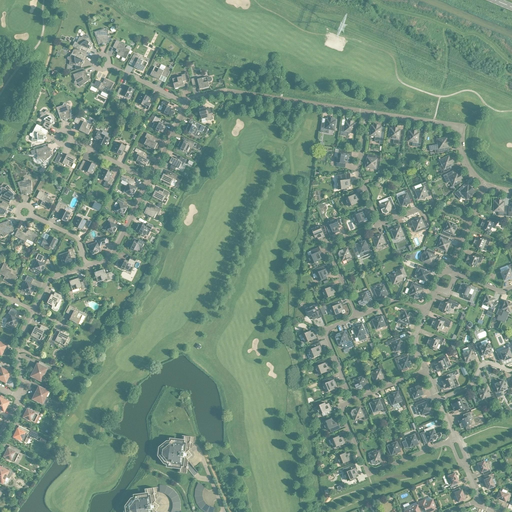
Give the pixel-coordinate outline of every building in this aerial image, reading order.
[(102,44),(102,45),(103,45),(104,45),(105,44),(106,44),(106,43),(108,43),(108,30),(104,30),(104,29),(94,32),(98,44),(102,43),(102,44)] [(93,44),(84,35),(81,38),(80,37),(77,42),(75,41),(72,46),(80,50),(81,49),(87,52),(88,48),(89,49),(90,49),(91,49),(91,48),(91,47),(92,46),(91,45),(93,44)] [(113,47),(119,50),(117,55),(126,59),(130,50),(131,49),(131,48),(130,47),(129,46),(128,46),(127,46),(126,47),(126,48),(124,47),(125,45),(116,40),(113,47)] [(83,63),(84,63),(84,62),(84,61),(84,60),(83,60),(84,57),(78,54),(79,52),(74,49),(71,54),(70,57),(69,57),(68,57),(67,58),(67,59),(68,60),(70,61),(69,64),(81,66),(82,64),(83,63)] [(140,57),(134,54),(131,60),(136,63),(134,67),(143,72),(148,63),(139,58),(140,57)] [(150,75),(159,80),(161,75),(167,78),(170,72),(164,69),(165,67),(161,64),(159,68),(155,66),(150,75)] [(88,73),(87,74),(85,70),(73,74),(75,81),(74,81),(74,82),(74,83),(75,84),(76,84),(78,83),(80,86),(90,79),(89,77),(90,77),(89,76),(89,75),(89,74),(89,73),(88,73)] [(189,78),(187,71),(184,72),(185,74),(181,75),(182,76),(172,79),(175,88),(184,86),(183,81),(187,80),(186,79),(189,78)] [(192,86),(198,84),(200,89),(209,87),(208,82),(210,82),(212,81),(212,79),(212,77),(211,77),(209,77),(207,77),(197,79),(197,77),(191,79),(192,86)] [(103,89),(109,92),(114,83),(105,79),(103,83),(97,80),(93,87),(102,92),(103,89)] [(119,97),(121,94),(130,98),(134,89),(125,85),(123,89),(120,88),(116,96),(119,97)] [(148,110),(151,103),(148,102),(150,97),(141,93),(137,102),(146,106),(145,108),(148,110)] [(163,107),(161,111),(164,113),(163,114),(167,116),(167,114),(171,116),(171,114),(173,115),(174,112),(173,111),(174,110),(170,108),(171,107),(168,105),(169,102),(164,100),(161,106),(163,107)] [(64,120),(65,120),(65,121),(66,121),(67,120),(67,119),(69,119),(69,118),(71,118),(71,106),(67,106),(66,104),(65,103),(64,103),(63,104),(63,105),(57,107),(61,120),(64,119),(64,120)] [(204,107),(203,106),(200,106),(200,108),(199,108),(201,119),(206,118),(206,121),(213,119),(211,113),(209,114),(208,110),(206,110),(205,107),(204,107)] [(52,124),(53,124),(54,124),(54,123),(54,122),(55,121),(54,120),(56,119),(47,110),(44,113),(42,112),(41,112),(40,113),(40,114),(41,115),(40,118),(45,121),(44,124),(50,127),(52,124)] [(77,116),(74,122),(81,126),(79,130),(88,135),(93,126),(84,121),(85,120),(77,116)] [(165,128),(165,126),(162,125),(163,123),(160,122),(161,119),(155,116),(152,122),(154,123),(152,127),(156,129),(155,131),(158,132),(159,131),(162,132),(163,131),(165,132),(166,129),(165,128)] [(334,119),(334,118),(327,117),(327,118),(325,118),(324,123),(322,122),(320,132),(329,133),(329,130),(335,131),(336,120),(334,119)] [(356,123),(354,122),(354,121),(347,120),(347,121),(345,121),(344,126),(341,125),(340,135),(348,136),(349,133),(354,134),(356,123)] [(205,127),(194,121),(192,125),(188,124),(188,125),(186,124),(185,128),(186,128),(185,130),(189,131),(188,133),(191,135),(192,133),(195,135),(197,131),(200,132),(200,131),(202,132),(205,127)] [(381,131),(382,127),(380,126),(380,125),(373,124),(373,125),(371,125),(369,136),(375,137),(374,140),(379,141),(378,143),(382,144),(384,132),(381,131)] [(401,129),(399,129),(399,127),(392,126),(392,128),(390,128),(388,139),(394,140),(393,143),(401,144),(403,135),(400,134),(401,129)] [(45,139),(46,139),(47,139),(47,138),(47,137),(46,137),(45,136),(47,133),(35,127),(32,133),(31,133),(30,133),(30,134),(30,135),(30,136),(31,136),(32,137),(32,141),(44,143),(44,140),(45,141),(45,139)] [(417,132),(417,130),(411,129),(411,131),(408,131),(407,142),(412,143),(412,146),(420,147),(422,138),(419,137),(420,132),(417,132)] [(102,132),(98,130),(95,136),(99,138),(97,143),(106,147),(110,138),(101,134),(102,132)] [(155,140),(151,138),(153,136),(147,133),(144,139),(146,140),(144,144),(148,146),(147,147),(150,149),(151,147),(154,149),(155,148),(156,148),(158,145),(157,144),(157,143),(154,141),(155,140)] [(449,138),(448,139),(447,137),(436,139),(437,144),(428,146),(429,151),(435,150),(435,153),(445,152),(444,149),(449,148),(449,146),(450,145),(449,138)] [(180,140),(179,142),(178,141),(176,144),(178,145),(177,146),(181,148),(180,150),(183,151),(184,150),(187,151),(189,147),(191,148),(194,142),(189,139),(188,142),(184,140),(183,142),(180,140)] [(126,146),(117,142),(113,151),(122,155),(124,151),(127,152),(130,146),(127,144),(126,146)] [(50,149),(49,149),(48,146),(36,150),(38,156),(37,157),(37,158),(37,159),(38,160),(39,159),(40,159),(44,164),(48,161),(47,159),(53,155),(51,153),(52,153),(51,151),(52,151),(52,150),(52,149),(51,149),(50,149)] [(146,166),(147,164),(148,165),(150,162),(148,161),(149,160),(146,158),(146,157),(143,155),(144,152),(136,148),(135,151),(137,153),(136,156),(138,157),(136,161),(139,163),(139,164),(142,166),(143,164),(146,166)] [(351,156),(352,152),(338,150),(337,157),(336,157),(335,158),(334,159),(334,161),(335,162),(336,162),(345,164),(346,162),(349,162),(350,156),(351,156)] [(76,159),(67,154),(65,159),(61,157),(58,163),(62,165),(63,163),(72,168),(76,159)] [(365,168),(376,170),(377,160),(380,160),(381,156),(371,155),(371,157),(366,157),(366,161),(364,162),(365,164),(365,168)] [(442,174),(451,169),(449,167),(454,165),(453,163),(454,162),(452,157),(450,157),(449,155),(439,160),(441,165),(438,167),(442,174)] [(169,163),(172,164),(170,167),(175,170),(177,167),(179,168),(181,164),(183,165),(186,159),(181,156),(179,159),(176,157),(175,159),(172,157),(171,158),(170,158),(168,161),(170,162),(169,163)] [(97,165),(88,161),(86,163),(86,162),(85,165),(82,163),(79,169),(83,171),(83,170),(92,174),(97,165)] [(99,178),(108,182),(105,187),(109,189),(114,179),(111,177),(113,173),(104,169),(99,178)] [(453,173),(452,171),(443,175),(447,183),(450,182),(452,187),(462,182),(461,180),(463,179),(460,172),(458,173),(457,171),(453,173)] [(175,182),(176,180),(180,182),(182,178),(172,173),(171,175),(167,174),(167,175),(164,174),(163,175),(161,174),(160,178),(161,178),(161,180),(164,181),(163,183),(166,184),(167,183),(171,185),(173,181),(175,182)] [(350,173),(337,175),(338,190),(347,189),(347,187),(350,186),(349,180),(351,179),(350,173)] [(137,187),(133,185),(134,182),(122,176),(120,179),(128,183),(124,192),(133,196),(137,187)] [(25,194),(25,195),(26,195),(27,195),(28,195),(28,194),(29,194),(29,193),(32,193),(31,181),(27,181),(27,179),(26,178),(25,178),(24,179),(24,180),(17,182),(22,195),(25,194)] [(412,187),(413,191),(414,191),(418,200),(422,199),(424,199),(425,197),(429,196),(427,192),(429,191),(425,182),(422,183),(423,186),(418,189),(416,185),(412,187)] [(459,199),(460,198),(464,202),(475,193),(473,191),(474,190),(470,185),(469,186),(467,184),(463,188),(461,186),(454,193),(459,199)] [(14,197),(15,196),(14,195),(16,194),(7,185),(4,188),(3,187),(2,187),(1,187),(1,188),(0,189),(1,190),(0,192),(0,193),(2,194),(0,197),(0,198),(9,203),(12,199),(13,199),(14,199),(15,198),(14,197)] [(170,192),(164,189),(163,192),(159,190),(158,192),(155,190),(155,192),(153,191),(151,194),(153,195),(152,196),(161,201),(165,204),(168,199),(166,198),(170,192)] [(412,198),(408,189),(404,191),(405,193),(396,197),(401,207),(405,206),(407,207),(407,205),(411,203),(410,199),(412,198)] [(358,193),(357,190),(350,193),(351,196),(345,198),(349,206),(357,203),(356,201),(359,200),(357,194),(358,193)] [(40,205),(49,210),(53,201),(47,198),(49,195),(40,191),(36,198),(42,201),(40,205)] [(387,198),(388,201),(379,204),(382,213),(385,214),(394,210),(392,206),(394,205),(390,197),(387,198)] [(118,198),(117,201),(118,202),(114,211),(123,215),(128,206),(123,204),(125,201),(118,198)] [(505,201),(502,201),(503,199),(496,199),(495,201),(493,200),(493,212),(498,212),(498,216),(506,216),(507,206),(504,206),(505,201)] [(6,213),(7,213),(8,213),(8,212),(8,211),(7,211),(6,210),(9,205),(3,201),(1,204),(0,203),(0,215),(5,217),(5,214),(6,215),(6,213)] [(57,217),(66,222),(71,213),(65,210),(67,206),(61,203),(57,212),(60,213),(57,217)] [(151,207),(150,209),(147,207),(146,208),(145,208),(143,211),(145,212),(144,213),(147,215),(147,216),(150,218),(151,216),(154,218),(156,214),(158,215),(161,209),(156,206),(155,209),(151,207)] [(358,213),(353,216),(356,224),(364,220),(364,219),(367,217),(364,211),(365,211),(364,208),(357,210),(358,213)] [(78,216),(74,225),(83,230),(85,226),(88,227),(91,221),(88,219),(87,221),(78,216)] [(105,230),(114,234),(118,225),(114,223),(115,220),(109,217),(107,220),(109,221),(105,230)] [(411,221),(411,222),(408,223),(407,226),(410,228),(413,227),(415,232),(424,228),(425,229),(429,228),(425,220),(423,221),(421,217),(417,218),(415,217),(414,219),(411,221)] [(484,230),(487,232),(487,230),(489,231),(491,226),(495,228),(498,221),(491,218),(489,222),(487,221),(487,222),(483,220),(480,227),(484,229),(484,230)] [(325,225),(330,236),(333,235),(333,233),(339,231),(338,228),(340,227),(336,219),(328,222),(328,223),(325,225)] [(12,226),(13,226),(13,225),(13,224),(12,224),(11,224),(10,224),(9,221),(0,223),(0,234),(1,234),(3,237),(13,230),(12,228),(13,227),(12,226)] [(447,221),(444,230),(443,230),(441,233),(448,236),(449,234),(453,236),(457,227),(456,224),(447,221)] [(142,233),(148,236),(153,226),(147,223),(146,225),(143,224),(142,225),(139,224),(138,225),(137,224),(135,227),(136,228),(136,230),(139,231),(138,233),(142,234),(142,233)] [(320,226),(311,229),(315,237),(317,237),(318,240),(324,237),(325,238),(328,237),(323,225),(320,227),(320,226)] [(400,225),(396,227),(394,226),(394,228),(390,230),(394,240),(403,236),(403,237),(407,235),(404,229),(402,229),(400,225)] [(26,233),(20,230),(17,229),(14,236),(31,245),(33,242),(37,233),(28,229),(26,233)] [(386,236),(384,237),(382,233),(378,234),(376,234),(375,236),(371,237),(376,248),(385,244),(385,246),(389,244),(386,236)] [(43,238),(40,245),(44,246),(44,244),(53,249),(58,240),(49,235),(46,240),(43,238)] [(439,239),(440,239),(436,248),(447,252),(448,248),(450,248),(449,246),(451,242),(447,240),(448,238),(441,235),(439,239)] [(480,248),(482,248),(484,244),(488,245),(490,239),(484,236),(482,239),(480,238),(480,239),(476,237),(473,245),(477,246),(476,247),(479,250),(480,248)] [(99,246),(109,243),(107,237),(97,240),(98,242),(88,245),(92,254),(101,251),(99,246)] [(134,240),(133,242),(130,240),(130,242),(128,241),(127,244),(128,245),(127,246),(131,248),(130,249),(133,251),(134,250),(137,251),(139,247),(142,248),(145,242),(138,239),(137,241),(134,240)] [(367,244),(365,240),(361,241),(359,241),(359,243),(355,244),(356,246),(352,248),(357,258),(371,252),(371,250),(372,250),(369,243),(367,244)] [(319,247),(310,251),(312,254),(308,256),(312,264),(320,261),(319,259),(322,258),(319,251),(321,251),(319,247)] [(351,250),(349,251),(348,247),(339,251),(338,253),(341,262),(350,258),(351,259),(354,257),(351,250)] [(70,256),(73,255),(71,249),(68,250),(68,252),(59,255),(62,264),(72,261),(70,256)] [(427,249),(426,252),(422,262),(433,266),(434,262),(436,261),(436,259),(437,256),(433,254),(434,252),(427,249)] [(44,256),(38,253),(35,259),(36,260),(32,269),(41,273),(46,264),(41,262),(44,256)] [(477,261),(480,263),(483,256),(476,253),(475,257),(473,256),(472,257),(469,255),(466,262),(470,264),(469,265),(472,267),(473,265),(475,266),(477,261)] [(130,266),(132,267),(135,261),(130,258),(128,261),(125,259),(124,261),(121,259),(120,261),(119,260),(117,263),(119,264),(118,265),(121,267),(121,269),(124,270),(125,269),(128,270),(130,266)] [(8,263),(4,262),(0,270),(0,273),(5,276),(2,281),(11,285),(16,276),(10,273),(11,271),(5,268),(8,263)] [(316,272),(315,273),(319,281),(327,278),(326,276),(329,275),(326,268),(328,268),(326,264),(315,269),(316,272)] [(509,268),(506,270),(505,269),(504,270),(500,272),(504,282),(511,278),(511,266),(511,264),(508,265),(509,268)] [(427,268),(420,265),(419,269),(417,273),(416,273),(415,273),(414,275),(414,277),(416,277),(415,278),(426,283),(428,279),(430,278),(429,276),(430,272),(426,270),(427,268)] [(398,285),(399,283),(403,281),(402,278),(407,275),(403,266),(396,269),(397,272),(388,275),(392,286),(396,284),(398,285)] [(104,269),(94,272),(97,282),(107,279),(107,280),(114,278),(112,272),(105,274),(104,269)] [(33,278),(27,275),(24,281),(26,282),(21,290),(30,295),(35,286),(30,284),(33,278)] [(78,278),(69,281),(72,290),(81,287),(82,289),(85,288),(83,281),(80,282),(78,278)] [(335,285),(333,282),(324,286),(325,289),(322,290),(326,298),(334,295),(333,293),(336,292),(333,286),(335,285)] [(412,286),(409,295),(417,299),(420,297),(423,289),(419,287),(420,285),(412,282),(411,285),(412,286)] [(378,299),(381,298),(383,299),(384,297),(388,295),(387,291),(389,290),(386,283),(382,284),(382,285),(373,289),(378,299)] [(468,293),(470,288),(468,288),(469,286),(465,285),(465,286),(461,285),(458,292),(462,293),(462,294),(464,295),(462,298),(469,301),(472,295),(468,293)] [(359,305),(362,306),(370,302),(369,299),(371,298),(368,290),(364,292),(365,292),(356,296),(359,305)] [(58,309),(59,306),(61,299),(63,296),(55,292),(53,295),(51,294),(46,303),(52,306),(51,309),(54,310),(57,311),(58,309)] [(495,299),(486,295),(482,304),(489,307),(486,313),(492,315),(495,307),(492,306),(495,299)] [(330,307),(333,316),(341,312),(340,310),(343,309),(341,303),(342,303),(341,300),(331,304),(332,306),(330,307)] [(458,307),(459,304),(449,300),(448,303),(445,302),(445,303),(441,301),(438,308),(442,310),(442,311),(445,313),(446,311),(448,312),(450,307),(453,309),(454,306),(458,307)] [(498,317),(505,320),(508,312),(511,313),(511,309),(511,302),(505,300),(502,307),(500,306),(496,314),(499,315),(498,317)] [(69,305),(65,312),(71,315),(69,320),(78,324),(82,315),(74,311),(75,308),(69,305)] [(306,309),(309,317),(311,316),(312,319),(319,317),(319,318),(322,317),(319,310),(317,311),(314,306),(306,309)] [(11,330),(12,327),(14,327),(19,318),(14,316),(17,311),(11,308),(8,313),(9,314),(5,323),(6,323),(4,327),(11,330)] [(399,318),(397,322),(405,325),(406,323),(410,325),(413,316),(412,313),(404,310),(400,319),(399,318)] [(375,330),(385,326),(385,327),(388,325),(385,319),(383,319),(382,315),(378,317),(376,316),(375,318),(371,320),(375,330)] [(442,325),(448,327),(451,321),(442,317),(440,320),(438,319),(438,320),(434,319),(431,326),(435,327),(435,328),(438,331),(438,329),(440,330),(442,325)] [(366,327),(364,328),(362,323),(358,325),(356,324),(355,326),(352,328),(356,338),(357,338),(359,341),(366,338),(365,335),(369,334),(366,327)] [(47,329),(41,326),(39,329),(35,326),(30,335),(39,340),(44,331),(45,332),(47,329)] [(68,336),(59,331),(57,336),(51,333),(47,342),(53,345),(55,341),(64,345),(65,342),(68,344),(71,338),(68,336)] [(311,333),(310,331),(302,334),(302,335),(300,336),(299,337),(300,339),(301,340),(304,339),(305,342),(311,340),(312,343),(319,340),(317,337),(316,338),(314,331),(311,333)] [(335,337),(338,346),(339,345),(340,347),(345,349),(348,347),(348,348),(354,346),(348,334),(346,335),(345,331),(339,333),(336,334),(335,337)] [(401,341),(399,336),(388,341),(389,344),(391,343),(395,352),(404,348),(403,345),(404,342),(401,341)] [(433,339),(430,337),(427,345),(430,346),(430,347),(433,350),(434,348),(436,348),(438,344),(441,345),(444,339),(437,336),(436,339),(434,338),(433,339)] [(319,342),(308,347),(309,349),(308,350),(310,353),(307,354),(310,359),(320,355),(319,353),(322,352),(319,346),(321,345),(319,342)] [(480,349),(483,356),(492,352),(488,342),(482,345),(480,342),(475,344),(477,350),(480,349)] [(462,353),(466,363),(475,359),(473,352),(475,351),(472,343),(467,345),(469,350),(462,353)] [(511,347),(510,344),(507,345),(508,348),(505,349),(503,350),(504,350),(499,352),(503,361),(511,357),(511,347)] [(410,367),(411,364),(408,355),(404,357),(403,355),(394,359),(396,362),(398,361),(402,370),(410,367)] [(435,364),(438,371),(441,369),(442,371),(446,370),(445,368),(447,367),(445,362),(448,361),(446,355),(439,357),(440,361),(438,362),(435,364)] [(326,370),(329,368),(326,362),(328,362),(326,359),(317,363),(318,365),(315,366),(319,375),(327,371),(326,370)] [(43,363),(42,365),(36,362),(29,376),(41,382),(47,370),(49,371),(51,367),(43,363)] [(12,372),(1,367),(2,365),(0,364),(0,380),(6,384),(12,372)] [(381,380),(385,379),(383,374),(385,373),(381,364),(378,365),(379,369),(370,372),(374,383),(378,381),(380,382),(381,380)] [(452,386),(454,385),(452,380),(456,379),(455,376),(458,374),(457,370),(446,375),(448,378),(445,379),(446,380),(442,381),(445,389),(449,387),(449,388),(453,388),(452,386)] [(366,381),(368,380),(365,374),(361,375),(362,376),(353,380),(356,388),(359,389),(367,386),(366,381)] [(323,384),(319,385),(320,387),(323,386),(326,392),(334,389),(333,387),(336,386),(334,380),(335,379),(333,376),(322,380),(323,384)] [(501,392),(508,389),(504,380),(494,384),(497,391),(495,392),(497,397),(502,395),(501,392)] [(31,399),(42,405),(49,391),(38,385),(31,399)] [(421,399),(420,397),(424,395),(421,386),(418,385),(409,389),(413,398),(414,402),(421,399)] [(490,394),(487,387),(478,391),(481,400),(488,397),(491,403),(496,401),(492,393),(490,394)] [(392,392),(391,394),(387,395),(391,406),(393,405),(393,407),(398,405),(398,403),(401,402),(402,406),(406,405),(402,394),(399,395),(397,391),(394,392),(392,392)] [(0,413),(1,411),(4,413),(10,401),(0,396),(0,413)] [(383,402),(381,403),(379,399),(375,400),(373,399),(372,401),(369,403),(373,413),(382,410),(383,412),(387,411),(383,402)] [(455,402),(451,404),(454,411),(458,410),(461,409),(462,413),(469,410),(466,403),(463,405),(461,400),(459,401),(458,399),(455,401),(455,402)] [(427,401),(422,403),(421,401),(415,403),(416,407),(417,407),(421,416),(424,414),(425,416),(429,414),(428,413),(431,411),(430,408),(431,406),(428,405),(427,401)] [(323,416),(333,412),(332,409),(331,409),(328,403),(325,404),(325,403),(324,403),(323,403),(322,403),(321,403),(321,404),(320,404),(316,406),(320,414),(322,414),(323,416)] [(351,413),(354,421),(363,417),(364,420),(368,418),(364,409),(362,410),(360,406),(352,410),(351,413)] [(32,408),(31,410),(27,408),(22,417),(31,422),(31,421),(34,422),(39,412),(32,408)] [(470,412),(463,415),(464,418),(462,419),(462,420),(458,421),(461,428),(465,427),(467,431),(470,430),(469,427),(469,425),(471,424),(469,420),(472,418),(470,412)] [(331,433),(340,429),(339,425),(337,425),(335,419),(332,420),(331,418),(323,422),(326,430),(329,429),(331,433)] [(24,429),(24,430),(17,427),(12,437),(21,441),(24,442),(26,443),(30,436),(36,439),(39,434),(30,429),(29,431),(24,429)] [(423,440),(426,439),(427,443),(436,440),(437,437),(440,438),(441,435),(440,432),(436,433),(434,428),(425,432),(424,431),(420,433),(423,440)] [(419,444),(417,440),(420,439),(417,432),(413,434),(404,438),(405,440),(402,442),(404,449),(408,447),(408,448),(412,447),(414,448),(415,446),(419,444)] [(177,472),(186,473),(187,468),(188,460),(186,458),(190,455),(187,451),(194,446),(195,437),(181,435),(181,436),(182,436),(181,441),(171,439),(171,438),(167,438),(167,442),(160,447),(157,447),(156,455),(159,455),(165,462),(164,466),(168,467),(168,466),(178,467),(178,472),(177,472)] [(342,436),(339,438),(338,436),(330,439),(334,449),(340,447),(340,448),(347,445),(346,442),(345,443),(342,436)] [(401,452),(399,447),(402,447),(398,438),(394,439),(395,442),(386,445),(391,456),(394,454),(396,455),(397,453),(401,452)] [(7,447),(2,457),(11,461),(12,460),(14,462),(20,451),(13,447),(11,450),(7,447)] [(377,451),(368,455),(372,464),(375,465),(383,461),(381,457),(384,456),(381,449),(377,451)] [(354,462),(353,459),(352,459),(349,453),(346,454),(345,452),(337,456),(341,464),(342,464),(343,466),(354,462)] [(477,463),(478,466),(477,466),(479,471),(480,471),(481,473),(484,472),(484,474),(491,471),(489,466),(489,465),(488,463),(487,462),(486,463),(484,460),(477,463)] [(342,469),(347,481),(351,479),(351,481),(355,478),(356,477),(355,476),(358,474),(355,468),(356,468),(355,464),(342,469)] [(0,483),(3,485),(3,483),(4,483),(5,482),(5,481),(6,477),(9,479),(13,471),(9,469),(8,470),(0,465),(0,483)] [(456,486),(455,483),(458,482),(457,480),(459,480),(457,475),(455,475),(455,473),(448,476),(447,474),(444,475),(446,479),(446,478),(447,479),(446,480),(447,483),(449,483),(451,489),(456,486)] [(485,476),(486,478),(483,480),(484,482),(486,487),(488,490),(495,486),(492,479),(494,479),(492,473),(485,476)] [(156,511),(157,511),(154,509),(157,506),(153,503),(159,496),(158,487),(143,489),(144,489),(145,489),(145,494),(135,495),(131,495),(132,499),(126,506),(123,506),(124,511),(156,511)] [(462,492),(462,490),(458,491),(457,488),(452,491),(454,496),(456,495),(459,501),(465,499),(464,497),(466,496),(463,491),(462,492)] [(506,502),(507,499),(509,500),(511,493),(507,492),(506,493),(499,490),(496,498),(499,499),(498,500),(503,502),(503,501),(506,502)] [(417,502),(421,511),(425,510),(425,511),(432,511),(437,509),(433,499),(426,502),(425,499),(417,502)] [(404,511),(419,511),(421,511),(418,504),(417,505),(416,502),(403,508),(404,511)]
